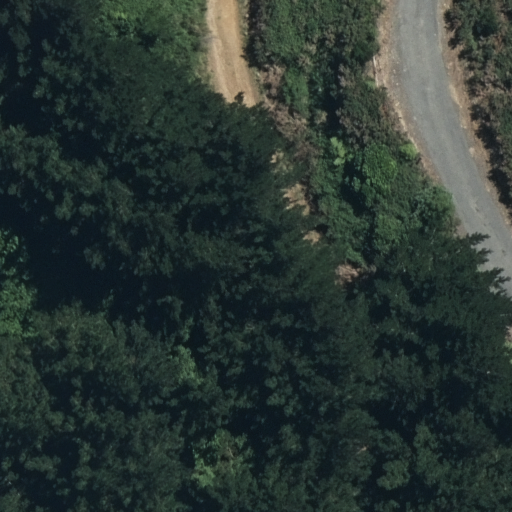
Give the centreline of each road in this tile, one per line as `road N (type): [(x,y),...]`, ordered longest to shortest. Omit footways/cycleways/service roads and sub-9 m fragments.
road 1 (track): [(342,511),(346,441),(337,356),(278,188),(231,0)]
road 2 (track): [(421,0),(443,128),(511,264)]
